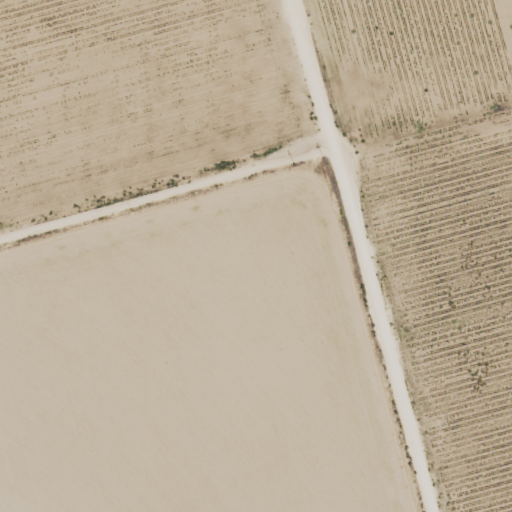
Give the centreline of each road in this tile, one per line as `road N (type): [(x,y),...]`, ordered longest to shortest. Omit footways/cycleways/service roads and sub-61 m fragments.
road 1 (track): [(306,511),(322,465),(321,348),(303,231),(322,183),(373,99),(404,71),(511,24)]
road 2 (track): [(0,247),(277,178),(322,183)]
